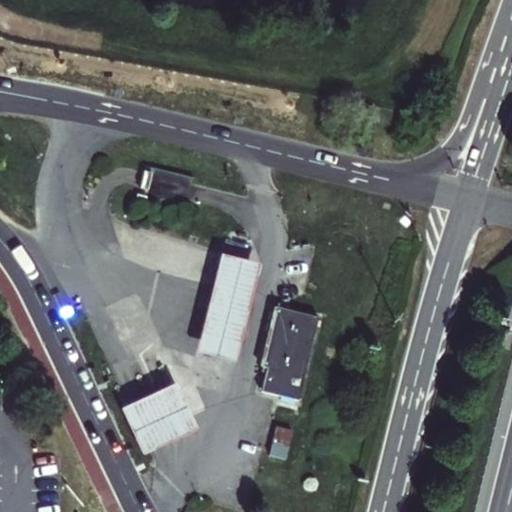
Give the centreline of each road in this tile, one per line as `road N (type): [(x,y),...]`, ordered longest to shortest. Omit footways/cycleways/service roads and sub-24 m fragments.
road 1 (secondary): [(388,179),(24,96)]
road 2 (secondary): [(467,201),(383,511)]
road 3 (secondary): [(0,240),(32,287),(141,511)]
road 4 (secondary): [(500,101),(440,160),(388,179)]
